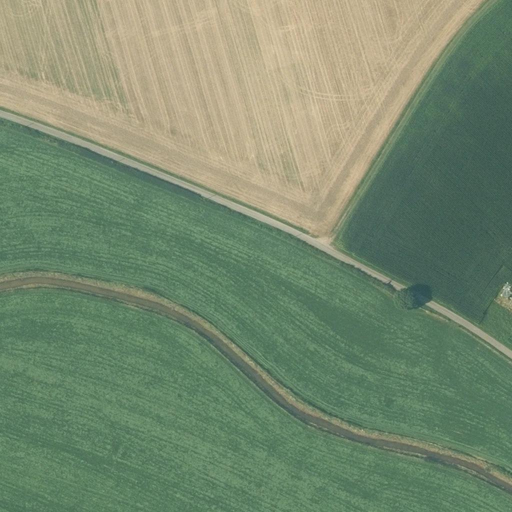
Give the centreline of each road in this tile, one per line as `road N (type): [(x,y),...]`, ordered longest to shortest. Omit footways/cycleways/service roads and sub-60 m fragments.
road 1 (unclassified): [(511,359),(424,297),(322,247),(0,114)]
road 2 (track): [(322,247),(485,0)]
